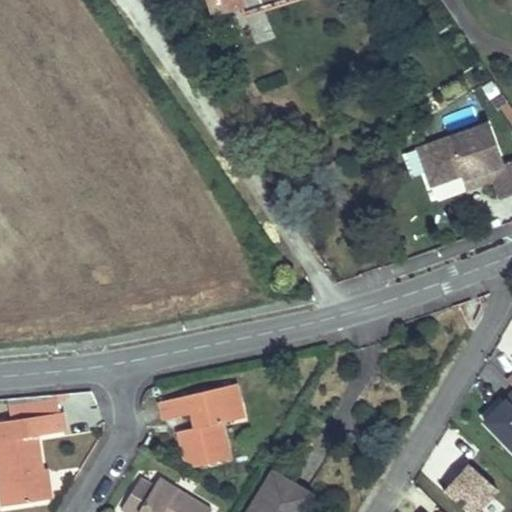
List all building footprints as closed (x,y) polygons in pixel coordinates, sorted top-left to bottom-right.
[(211,0),(215,10),(245,1),(244,0),(211,0)] [(333,102),(348,92),(342,82),(327,92),(333,102)] [(474,107),(445,112),(448,126),(477,121),(474,107)] [(490,121),(419,147),(432,184),(463,173),(464,178),(492,168),(495,177),(502,197),(511,193),(511,159),(505,162),(490,121)] [(492,168),(464,178),(468,187),(495,177),(492,168)] [(226,408),(240,404),(236,385),(159,402),(163,421),(191,414),(194,428),(178,432),(184,458),(198,466),(228,459),(220,425),(229,423),(226,408)] [(511,390),(504,399),(505,400),(484,420),(511,448),(511,390)] [(244,419),(240,404),(226,408),(229,423),(244,419)] [(0,485),(3,506),(36,501),(32,475),(40,473),(34,436),(46,434),(43,418),(13,422),(16,438),(0,440),(0,485)] [(468,463),(443,490),(467,511),(477,511),(498,490),(468,463)] [(273,472),(248,511),(302,511),(312,496),(273,472)] [(36,501),(50,499),(46,473),(40,473),(32,475),(36,501)] [(210,511),(212,510),(159,477),(154,486),(140,478),(121,509),(124,511),(210,511)]
